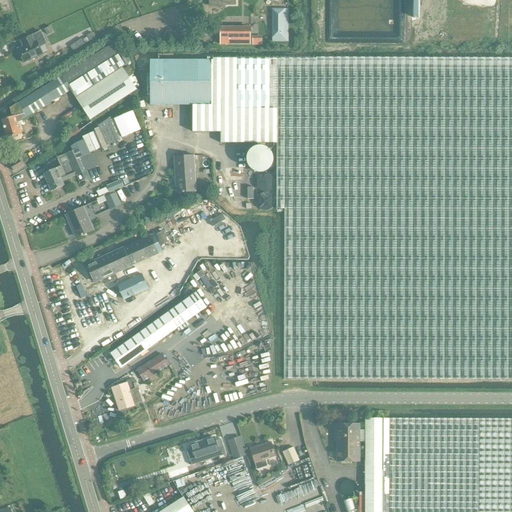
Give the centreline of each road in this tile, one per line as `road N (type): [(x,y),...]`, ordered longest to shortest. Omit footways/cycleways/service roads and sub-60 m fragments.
road 1 (unclassified): [(79,460),(303,398),(511,398)]
road 2 (tertiary): [(0,200),(79,460)]
